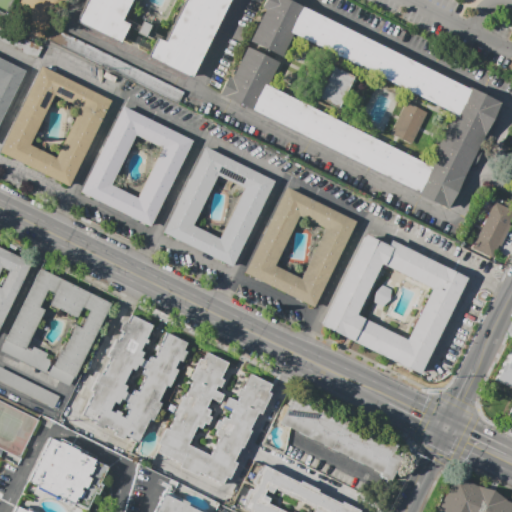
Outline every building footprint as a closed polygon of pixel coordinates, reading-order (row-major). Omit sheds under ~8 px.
[(86,0),(76,21),(120,43),(130,23),(122,19),(131,0),(184,0),(164,42),(156,38),(147,57),(189,78),(227,0),(86,0)] [(244,47),(229,78),(225,77),(216,96),(446,209),(469,164),(474,167),(483,148),(478,146),(498,104),(287,0),(262,0),(259,7),(263,9),(247,42),(277,56),(288,33),(453,114),(428,166),(264,85),(275,62),(244,47)] [(0,119),(24,71),(0,59),(0,119)] [(352,76),(337,106),(316,95),(331,66),(352,76)] [(0,148),(40,67),(109,100),(68,185),(0,151),(0,148)] [(426,114),(411,144),(389,133),(404,103),(426,114)] [(121,106),(191,141),(149,227),(79,192),(121,106)] [(203,147),(273,181),(232,267),(161,233),(203,147)] [(285,188),(354,221),(312,307),(243,274),(285,188)] [(511,210),(494,201),(483,223),(505,234),(511,220),(511,210)] [(483,223),(471,246),(494,257),(505,234),(483,223)] [(364,234),(387,245),(389,240),(466,277),(418,374),(319,325),(364,234)] [(0,288),(9,271),(2,267),(0,270),(0,247),(31,263),(0,325),(0,288)] [(0,350),(39,269),(111,303),(72,385),(49,374),(61,350),(63,351),(75,325),(81,328),(89,310),(82,307),(77,318),(49,305),(55,293),(47,289),(38,307),(44,310),(28,344),(26,348),(31,350),(33,347),(47,354),(45,358),(51,360),(44,373),(0,350)] [(132,315),(128,323),(125,321),(120,331),(123,333),(119,341),(116,340),(107,357),(111,359),(102,376),(99,374),(91,391),(95,393),(84,415),(96,421),(94,425),(103,430),(105,426),(117,431),(115,436),(123,440),(125,436),(138,443),(150,419),(153,420),(161,403),(158,402),(166,386),(169,387),(178,370),(174,369),(178,360),(182,362),(187,352),(183,350),(187,343),(167,333),(155,359),(151,357),(148,364),(146,363),(143,369),(145,369),(142,375),(146,377),(138,392),(134,390),(132,396),(129,394),(126,402),(128,403),(125,408),(130,410),(125,419),(120,416),(122,413),(116,410),(114,413),(110,411),(114,402),(119,404),(121,399),(123,400),(127,393),(124,392),(127,386),(123,385),(131,369),(135,371),(137,365),(140,366),(143,359),(141,358),(144,353),(140,351),(153,325),(132,315)] [(207,352),(203,361),(200,359),(189,380),(193,381),(184,399),(182,398),(174,415),(176,416),(169,430),(166,429),(158,444),(162,446),(158,453),(181,464),(180,468),(198,477),(200,474),(223,485),(226,478),(230,480),(237,464),(233,462),(241,447),(244,448),(252,431),(249,430),(258,412),(261,414),(271,393),(269,392),(272,385),(251,374),(243,390),(240,389),(236,396),(240,398),(237,402),(229,398),(225,406),(233,410),(229,420),(224,418),(222,423),(218,421),(214,429),(218,430),(215,436),(220,438),(211,456),(188,445),(197,426),(202,429),(205,423),(208,425),(212,418),(208,416),(211,411),(206,408),(210,399),(219,403),(224,395),(215,390),(217,386),(220,388),(224,380),(221,378),(228,363),(207,352)] [(511,367),(505,364),(497,381),(511,388),(511,414),(510,418),(511,419),(511,367)] [(0,382),(52,407),(58,395),(0,367),(0,382)] [(295,392),(278,426),(383,475),(399,444),(295,392)] [(48,437),(56,441),(58,438),(96,457),(94,459),(107,466),(86,510),(73,503),(71,507),(34,489),(35,486),(27,481),(48,437)] [(264,466),(260,475),(257,474),(252,484),(256,485),(253,491),(250,489),(245,499),(247,500),(243,510),(247,511),(283,511),(267,504),(270,499),(263,496),(266,490),(273,494),(275,489),(317,510),(316,511),(360,511),(361,511),(343,502),(341,505),(318,493),(319,490),(301,481),(300,483),(264,466)] [(511,511),(511,509),(447,479),(431,511),(511,511)] [(154,511),(163,494),(179,502),(180,500),(188,503),(187,505),(201,511),(154,511)]
